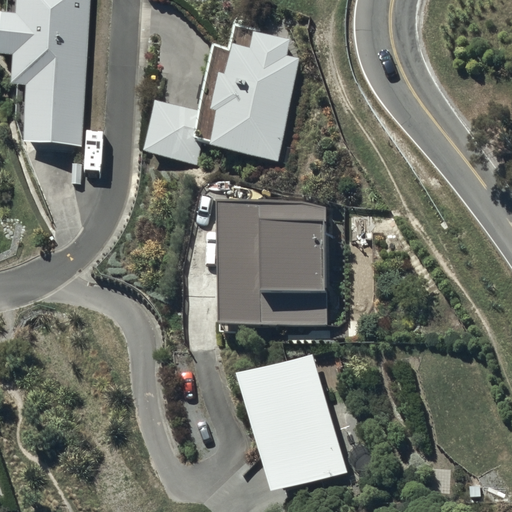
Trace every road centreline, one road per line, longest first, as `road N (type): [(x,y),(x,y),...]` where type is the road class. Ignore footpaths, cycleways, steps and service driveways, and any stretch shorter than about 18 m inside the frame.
road 1 (residential): [(0,284),(59,274),(112,217),(126,0)]
road 2 (unclassified): [(393,0),(391,49),(404,81),(511,225)]
